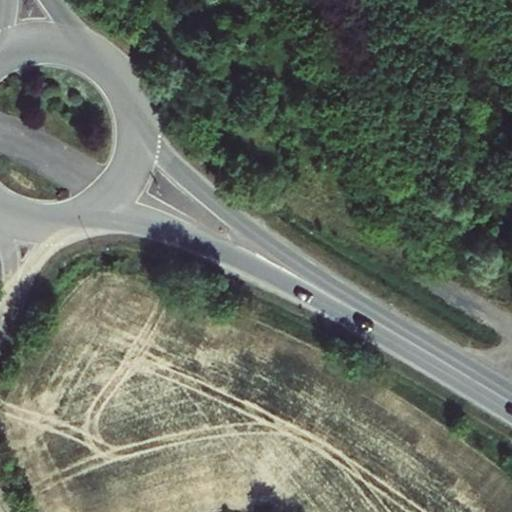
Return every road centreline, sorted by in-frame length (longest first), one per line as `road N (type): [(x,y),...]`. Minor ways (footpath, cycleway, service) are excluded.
road 1 (tertiary): [(331,297),(179,172),(134,122)]
road 2 (tertiary): [(94,207),(169,228),(331,297)]
road 3 (tertiary): [(331,297),(511,402)]
